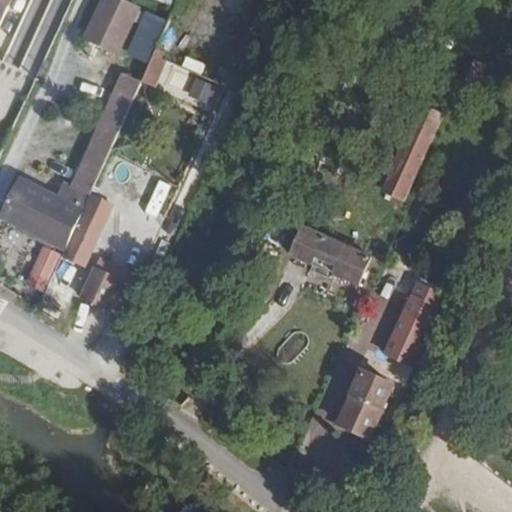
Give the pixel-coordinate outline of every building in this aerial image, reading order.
[(148,4),(138,0),(108,0),(94,33),(128,48),(148,4)] [(161,91),(205,108),(214,84),(170,66),(161,91)] [(64,251),(142,84),(131,81),(72,204),(20,181),(1,218),(64,251)] [(401,99),(373,189),(408,200),(436,109),(401,99)] [(111,207),(95,200),(67,260),(84,267),(111,207)] [(372,261),(309,230),(298,254),(315,263),(319,257),(337,267),(334,277),(358,288),(372,261)] [(41,246),(24,281),(43,290),(60,255),(41,246)] [(121,282),(99,272),(84,299),(109,311),(121,282)] [(407,378),(437,314),(416,304),(387,368),(407,378)] [(368,438),(393,388),(363,375),(339,423),(368,438)]
